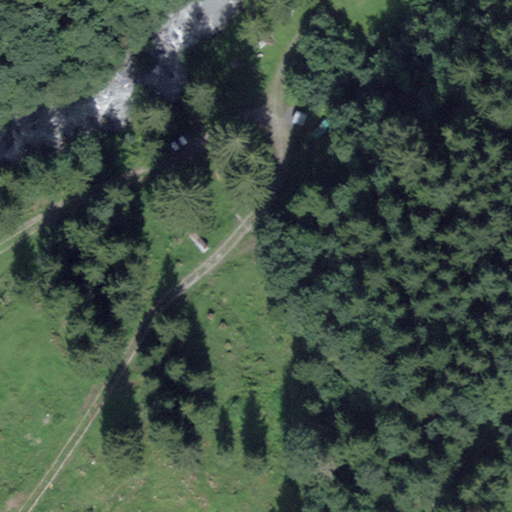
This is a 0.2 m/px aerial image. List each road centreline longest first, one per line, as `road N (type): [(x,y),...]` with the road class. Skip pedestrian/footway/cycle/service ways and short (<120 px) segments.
road 1 (track): [(23,511),(160,310),(237,242),(282,183),(286,133),(272,115),(234,123),(179,161),(108,187),(0,249)]
road 2 (track): [(511,411),(466,457),(434,511)]
